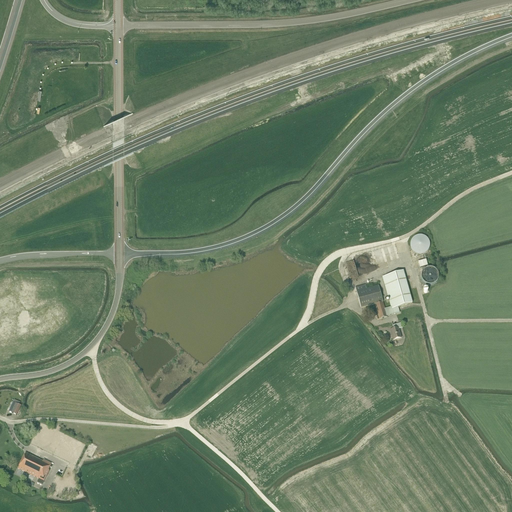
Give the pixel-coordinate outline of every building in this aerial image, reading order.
[(421,235),(420,235),(419,235),(418,235),(417,235),(417,236),(416,236),(415,236),(415,237),(414,237),(413,238),(412,239),(412,240),(411,240),(411,241),(411,242),(411,243),(410,243),(410,244),(410,245),(410,246),(410,247),(411,247),(411,248),(411,249),(412,250),(413,251),(413,252),(414,252),(414,253),(415,253),(416,254),(417,254),(418,254),(418,255),(419,255),(420,255),(421,255),(422,255),(423,254),(424,254),(425,253),(426,253),(427,252),(428,251),(429,250),(429,249),(429,248),(430,248),(430,247),(430,246),(430,245),(430,244),(430,243),(430,242),(429,241),(429,240),(428,239),(428,238),(427,238),(426,237),(425,236),(424,236),(423,235),(422,235),(421,235)] [(420,268),(428,266),(426,260),(418,262),(420,268)] [(421,275),(421,276),(421,277),(421,278),(422,279),(422,280),(423,281),(423,282),(424,282),(424,283),(425,284),(426,284),(427,284),(428,285),(429,285),(430,285),(431,285),(432,285),(433,284),(434,284),(435,284),(436,283),(436,282),(437,282),(437,281),(438,280),(439,279),(439,278),(439,277),(439,276),(439,275),(439,274),(438,273),(438,272),(438,271),(437,271),(436,270),(436,269),(435,269),(434,268),(433,268),(432,267),(431,267),(430,267),(429,267),(428,267),(427,268),(426,268),(425,269),(424,269),(424,270),(423,271),(422,272),(422,273),(422,274),(421,275)] [(398,307),(412,303),(403,271),(383,277),(391,307),(385,309),(383,302),(378,286),(366,289),(365,285),(355,288),(360,308),(375,304),(377,310),(374,311),(375,317),(377,316),(378,320),(379,319),(387,317),(387,316),(400,312),(398,307)] [(393,340),(401,338),(399,329),(402,328),(401,323),(392,326),(393,329),(390,330),(393,340)] [(9,411),(17,415),(21,406),(13,402),(9,411)] [(43,461),(26,453),(18,469),(39,479),(37,483),(42,485),(49,471),(48,470),(51,464),(43,460),(43,461)]
